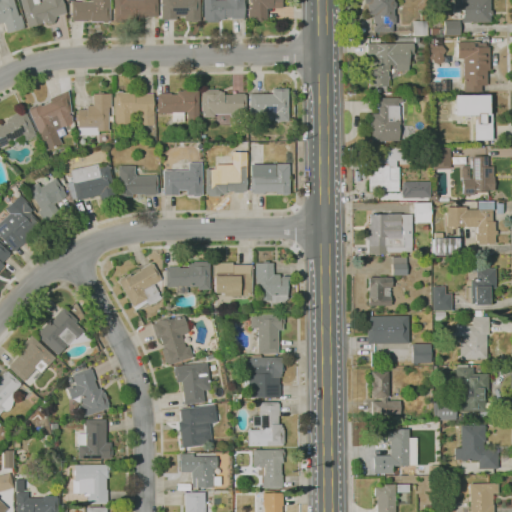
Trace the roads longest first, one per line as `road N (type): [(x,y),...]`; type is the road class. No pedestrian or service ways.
road 1 (secondary): [(321,0),(328,511)]
road 2 (residential): [(325,229),(167,230),(104,240),(53,267),(0,317)]
road 3 (residential): [(323,54),(80,57),(0,80)]
road 4 (residential): [(72,255),(135,380),(144,511)]
